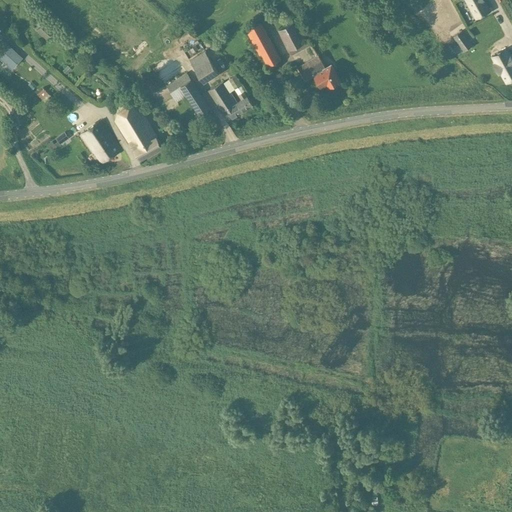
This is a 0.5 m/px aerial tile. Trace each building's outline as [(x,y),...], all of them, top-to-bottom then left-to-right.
[(465,0),(476,19),(490,11),(484,0),(465,0)] [(289,50),(309,40),(298,20),(279,30),(289,50)] [(268,66),(281,59),(261,21),(246,29),(260,54),(262,53),(268,66)] [(36,31),(46,39),(53,32),(44,23),(36,31)] [(464,51),(472,45),(462,30),(453,36),(464,51)] [(5,43),(0,47),(0,58),(11,69),(21,58),(5,43)] [(504,49),(492,56),(496,63),(493,64),(499,74),(501,73),(507,83),(511,80),(511,59),(510,55),(508,56),(504,49)] [(204,82),(219,73),(205,51),(190,60),(204,82)] [(329,87),(340,81),(331,65),(326,68),(318,55),(297,67),(305,81),(314,76),(320,87),(327,83),(329,87)] [(201,117),(212,110),(187,72),(167,86),(171,92),(180,85),(201,117)] [(242,85),(236,75),(229,80),(235,89),(242,85)] [(223,81),(209,90),(228,120),(253,104),(248,96),(247,96),(244,91),(238,95),(242,100),(237,102),(223,81)] [(44,87),(38,93),(44,99),(50,93),(44,87)] [(140,161),(163,147),(139,107),(116,121),(140,161)] [(102,163),(121,150),(101,120),(82,133),(102,163)] [(170,134),(175,131),(170,124),(165,127),(170,134)]
